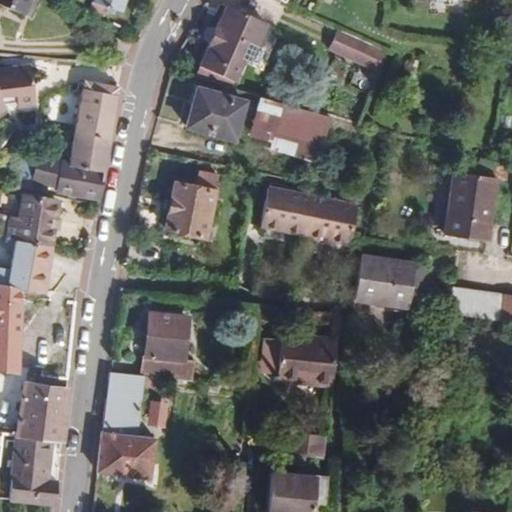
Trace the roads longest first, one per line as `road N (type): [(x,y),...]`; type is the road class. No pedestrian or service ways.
road 1 (residential): [(178,0),(135,89),(90,313),(69,511)]
road 2 (unknown): [(340,511),(349,468),(340,409),(350,341)]
